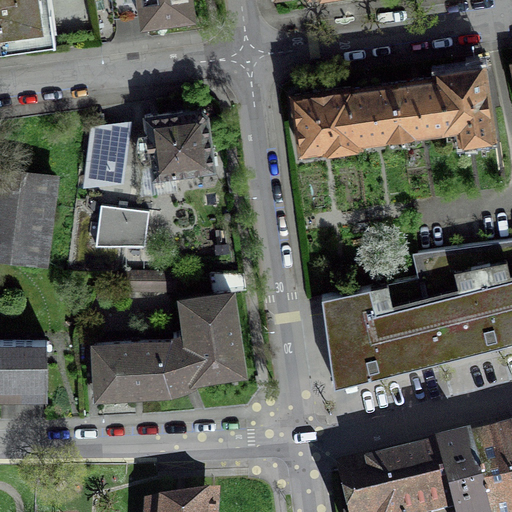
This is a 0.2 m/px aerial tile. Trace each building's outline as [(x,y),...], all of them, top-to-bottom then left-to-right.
[(0,0),(0,53),(62,45),(55,0),(0,0)] [(199,0),(141,0),(144,30),(202,24),(199,0)] [(335,87),(301,92),(309,153),(371,145),(371,140),(469,126),(470,139),(503,135),(493,62),(459,67),(445,68),(446,73),(414,77),(372,82),(335,87)] [(177,111),(148,114),(155,175),(211,169),(204,108),(177,111)] [(134,121),(94,127),(87,187),(128,182),(134,121)] [(59,171),(0,164),(0,257),(48,263),(59,171)] [(95,243),(146,245),(147,211),(96,209),(95,243)] [(429,275),(331,294),(346,384),(511,340),(511,238),(420,251),(429,275)] [(252,369),(244,291),(183,293),(187,335),(97,344),(99,404),(141,399),(198,393),(252,369)] [(55,346),(0,346),(0,402),(55,402),(55,346)] [(511,500),(511,432),(499,435),(511,500)] [(486,511),(511,511),(511,500),(499,435),(471,441),(486,511)] [(454,511),(486,511),(471,441),(469,436),(439,444),(454,511)] [(349,511),(454,511),(439,444),(339,465),(349,511)] [(225,511),(227,493),(146,500),(145,511),(225,511)]
